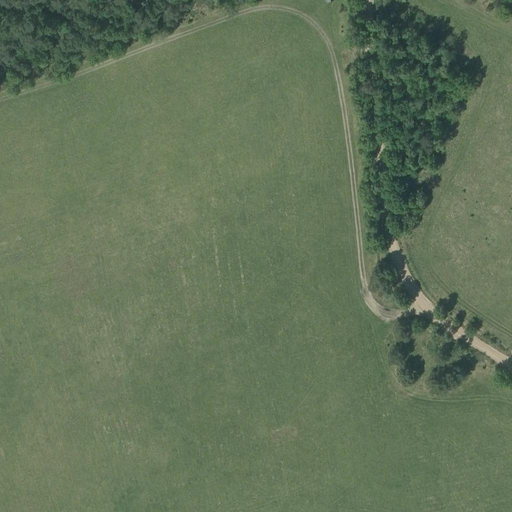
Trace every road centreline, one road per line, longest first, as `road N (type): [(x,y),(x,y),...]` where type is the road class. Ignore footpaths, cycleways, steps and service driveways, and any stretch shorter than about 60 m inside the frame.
road 1 (track): [(0,98),(246,11),(300,14),(320,31),(333,60),(367,294),(384,315),(422,304)]
road 2 (track): [(511,365),(434,318),(409,290),(394,254),(367,0)]
